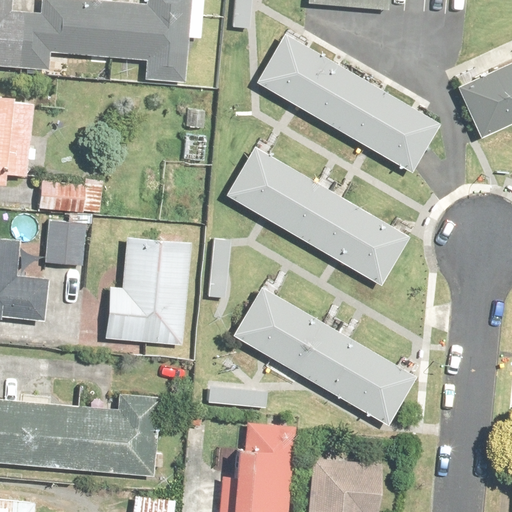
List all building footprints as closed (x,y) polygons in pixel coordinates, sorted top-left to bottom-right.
[(6,0),(0,0),(0,65),(43,70),(44,52),(139,62),(138,77),(179,82),(183,39),(194,40),(198,0),(140,0),(140,4),(102,0),(35,0),(35,12),(6,9),(6,0)] [(228,0),(227,29),(246,31),(247,0),(228,0)] [(301,0),(301,2),(309,3),(383,9),(384,0),(301,0)] [(272,35),(246,80),(405,169),(431,124),(272,35)] [(511,57),(450,87),(474,138),(511,120),(511,57)] [(0,171),(21,173),(22,160),(33,161),(34,150),(25,149),(28,105),(7,103),(7,94),(0,93),(0,171)] [(203,138),(181,136),(180,159),(202,161),(203,138)] [(243,150),(218,196),(377,285),(402,240),(243,150)] [(95,184),(32,180),(30,207),(93,211),(95,184)] [(78,222),(40,221),(38,263),(76,264),(78,222)] [(0,319),(34,323),(37,281),(11,278),(14,236),(0,235),(0,319)] [(116,288),(101,287),(99,338),(176,342),(181,241),(119,237),(116,288)] [(210,238),(205,295),(222,296),(226,239),(210,238)] [(250,288),(224,334),(383,423),(409,377),(250,288)] [(203,388),(202,403),(261,408),(262,393),(203,388)] [(0,463),(147,475),(153,396),(114,393),(113,407),(0,399),(0,463)] [(235,448),(223,447),(219,511),(282,511),(288,429),(236,426),(235,448)] [(340,459),(341,446),(317,445),(316,457),(303,456),(299,511),(378,511),(382,462),(340,459)] [(168,511),(170,499),(128,494),(125,511),(168,511)] [(0,511),(26,511),(27,503),(0,501),(0,511)]
